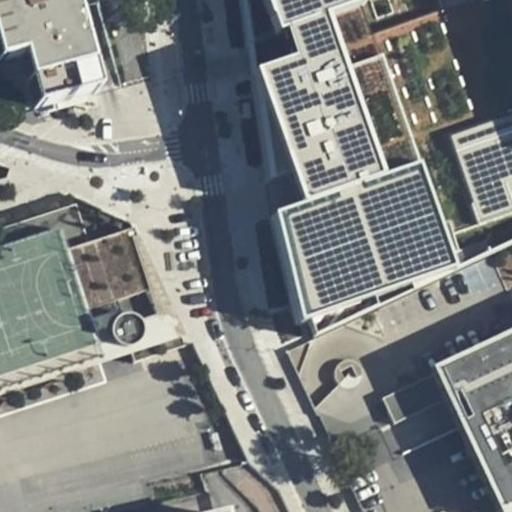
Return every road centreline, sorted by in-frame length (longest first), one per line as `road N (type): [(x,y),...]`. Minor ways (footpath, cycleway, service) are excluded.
road 1 (residential): [(205,141),(244,354),(315,511)]
road 2 (residential): [(0,137),(100,155),(205,141)]
road 3 (residential): [(205,141),(184,0)]
